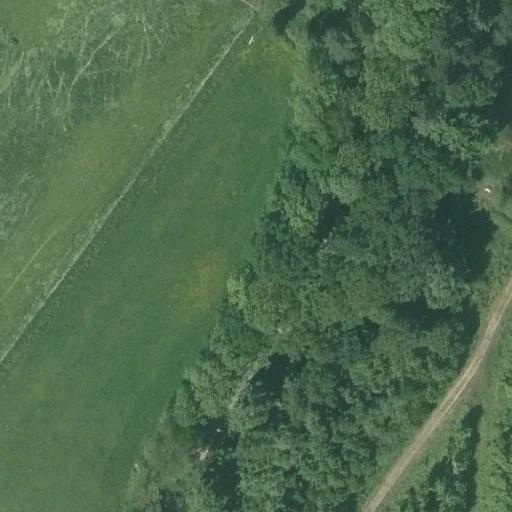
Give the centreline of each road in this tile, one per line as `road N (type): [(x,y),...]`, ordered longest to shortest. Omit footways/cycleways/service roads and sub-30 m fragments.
road 1 (tertiary): [(170,511),(218,404),(270,331),(394,0)]
road 2 (track): [(366,511),(466,385),(511,284)]
